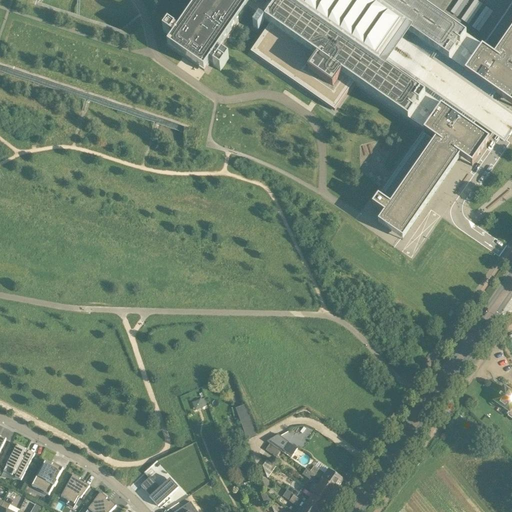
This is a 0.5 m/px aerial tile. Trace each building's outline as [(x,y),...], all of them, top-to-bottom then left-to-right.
[(0,0),(0,63),(89,93),(159,116),(186,125),(218,103),(197,80),(186,67),(181,62),(178,59),(180,56),(183,58),(189,62),(204,73),(209,66),(210,64),(218,52),(224,44),(228,39),(247,11),(259,19),(264,23),(268,25),(270,26),(253,50),(255,51),(314,92),(324,99),(336,107),(337,108),(354,85),(355,86),(360,89),(419,130),(423,133),(372,207),(384,215),(378,224),(403,241),(460,159),(470,166),(472,167),(473,165),(480,155),(481,154),(488,144),(489,142),(488,141),(473,131),(472,130),(475,124),(481,117),(482,118),(483,118),(484,118),(485,117),(486,117),(487,116),(488,115),(488,114),(488,113),(488,112),(488,111),(487,110),(487,109),(486,109),(492,100),(495,96),(511,107),(511,5),(482,49),(418,5),(412,1),(412,0),(200,0),(191,14),(188,18),(187,19),(173,39),(168,47),(167,47),(156,43),(148,41),(137,37),(130,34),(120,31),(119,31),(79,17),(76,16),(39,4),(38,4),(35,3),(34,2),(31,1),(31,0),(0,0)] [(463,14),(469,0),(458,0),(454,10),(463,14)] [(474,0),(461,20),(479,32),(494,11),(485,5),(484,5),(476,0),(474,0)] [(221,75),(213,86),(220,90),(227,80),(221,75)] [(481,117),(475,124),(504,144),(511,133),(511,114),(492,100),(486,109),(487,109),(487,110),(488,111),(488,112),(488,113),(488,114),(488,115),(487,116),(486,117),(485,117),(484,118),(483,118),(482,118),(481,117)] [(511,419),(511,393),(503,387),(495,399),(494,399),(493,399),(492,399),(491,400),(490,401),(490,402),(490,403),(491,403),(491,404),(492,404),(492,405),(493,405),(494,405),(494,404),(495,404),(496,403),(509,412),(507,415),(509,416),(508,417),(511,419)] [(241,407),(240,408),(235,409),(245,436),(251,434),(241,407)] [(267,443),(269,445),(280,452),(290,459),(294,454),(285,448),(289,443),(278,436),(267,443)] [(276,458),(280,452),(269,445),(265,451),(275,457),(276,458)] [(26,450),(17,446),(3,473),(12,477),(13,476),(16,477),(15,479),(21,482),(35,455),(29,452),(28,453),(25,451),(26,450)] [(266,461),(265,462),(262,466),(267,478),(275,467),(266,461)] [(36,478),(37,478),(32,487),(35,489),(34,490),(45,496),(46,495),(49,496),(54,488),(55,488),(58,483),(57,482),(63,470),(53,464),(52,466),(45,462),(40,471),(39,471),(36,478)] [(237,468),(240,475),(248,472),(245,465),(237,468)] [(314,466),(310,472),(322,480),(336,490),(343,480),(328,470),(325,474),(314,466)] [(327,504),(336,490),(322,480),(310,472),(310,473),(306,470),(302,475),(317,486),(312,493),(312,494),(327,504)] [(26,484),(32,473),(29,471),(23,482),(26,484)] [(156,483),(152,479),(141,489),(159,508),(171,496),(166,491),(175,483),(165,475),(156,483)] [(85,482),(73,476),(61,498),(68,502),(66,506),(73,510),(80,498),(81,499),(90,488),(84,484),(85,482)] [(251,482),(239,486),(241,491),(253,487),(251,482)] [(315,511),(321,511),(322,510),(323,511),(326,507),(325,506),(327,504),(312,494),(312,493),(304,487),(299,493),(289,487),(286,492),(304,504),(315,511)] [(289,503),(300,511),(299,511),(315,511),(304,504),(286,492),(282,497),(290,502),(289,503)] [(270,504),(268,500),(269,500),(266,493),(261,496),(263,502),(264,502),(265,506),(270,504)] [(108,500),(101,494),(87,511),(111,511),(116,507),(111,503),(110,504),(107,502),(108,500)] [(0,511),(9,511),(7,511),(10,506),(4,503),(0,510),(0,511)] [(196,511),(191,503),(176,511),(196,511)]
